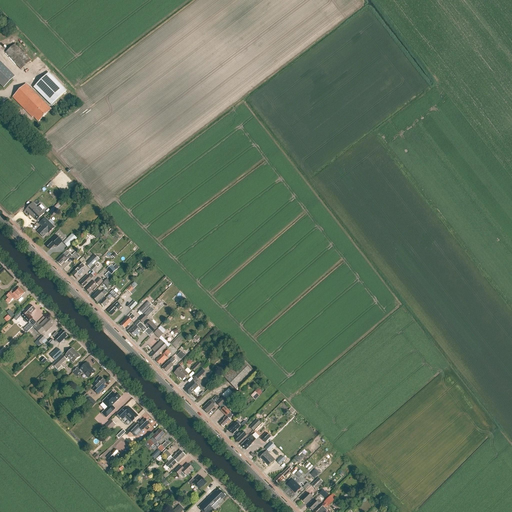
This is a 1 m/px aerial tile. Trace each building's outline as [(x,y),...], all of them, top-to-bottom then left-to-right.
[(30,61),(15,44),(5,52),(20,70),(30,61)] [(0,59),(0,83),(4,88),(16,76),(0,59)] [(52,106),(66,92),(48,74),(34,88),(52,106)] [(38,122),(50,110),(26,84),(12,97),(32,118),(33,117),(38,122)] [(38,209),(33,203),(24,212),(29,217),(31,215),(36,221),(45,212),(42,210),(40,212),(38,209)] [(48,213),(52,216),(58,210),(54,207),(48,213)] [(39,224),(42,227),(37,232),(43,237),(48,233),(49,234),(55,228),(45,218),(39,224)] [(50,249),(55,244),(58,247),(63,242),(56,235),(51,240),(46,245),(50,249)] [(70,254),(67,251),(57,261),(61,265),(64,262),(65,263),(68,259),(66,257),(70,254)] [(71,256),(76,261),(80,257),(76,252),(71,256)] [(90,269),(100,260),(95,255),(85,264),(90,269)] [(77,279),(85,271),(83,269),(85,266),(82,263),(72,274),(77,279)] [(107,270),(111,275),(116,271),(111,266),(107,270)] [(91,279),(94,277),(91,274),(89,277),(87,275),(79,283),(84,287),(91,279)] [(93,291),(103,282),(100,278),(95,283),(93,281),(85,289),(89,293),(92,290),(93,291)] [(108,288),(112,284),(107,279),(103,283),(108,288)] [(18,300),(25,293),(19,288),(13,294),(11,292),(7,296),(9,298),(6,301),(9,304),(14,299),(15,300),(17,298),(18,300)] [(97,303),(107,293),(104,291),(102,293),(99,290),(92,297),(97,303)] [(104,308),(109,302),(108,301),(113,297),(115,299),(118,296),(116,293),(114,291),(112,290),(109,293),(110,294),(106,299),(104,298),(101,301),(99,303),(104,308)] [(132,310),(137,304),(134,301),(128,307),(132,310)] [(114,305),(107,311),(112,316),(118,309),(119,310),(122,307),(117,302),(114,305)] [(17,321),(21,316),(28,323),(33,318),(30,315),(35,310),(30,305),(25,310),(24,309),(14,318),(17,321)] [(139,311),(143,315),(148,309),(144,306),(139,311)] [(129,324),(132,321),(131,321),(135,317),(132,314),(129,318),(128,318),(121,325),(121,326),(122,327),(123,327),(124,328),(128,325),(129,324)] [(48,320),(47,319),(40,325),(35,329),(41,334),(45,331),(46,331),(53,324),(51,323),(52,322),(49,319),(48,320)] [(146,325),(153,333),(158,328),(150,321),(146,325)] [(137,327),(135,326),(128,333),(134,338),(138,334),(139,335),(142,332),(143,333),(147,330),(140,323),(137,327)] [(30,325),(29,324),(24,330),(27,333),(32,327),(30,325)] [(158,329),(154,334),(159,339),(166,332),(161,326),(158,329)] [(63,331),(59,335),(58,334),(55,338),(60,343),(61,342),(62,342),(63,341),(63,340),(66,336),(66,335),(67,334),(63,331)] [(179,343),(182,340),(180,337),(172,344),(176,349),(180,345),(179,343)] [(154,360),(167,347),(161,341),(152,350),(154,352),(153,353),(152,353),(151,354),(151,355),(150,356),(154,360)] [(58,348),(50,356),(55,361),(63,354),(58,348)] [(72,349),(65,355),(73,363),(80,356),(72,349)] [(162,364),(168,359),(166,357),(171,353),(168,350),(156,362),(159,365),(160,363),(162,364)] [(177,356),(181,360),(185,356),(181,351),(177,356)] [(60,366),(66,360),(62,356),(56,362),(51,367),(55,370),(59,366),(60,366)] [(167,372),(173,366),(172,364),(175,361),(172,358),(162,368),(167,372)] [(237,390),(255,371),(243,359),(224,377),(237,390)] [(93,369),(92,369),(89,365),(90,365),(87,362),(80,369),(80,370),(79,371),(77,368),(73,372),(78,377),(82,373),(83,372),(89,378),(95,372),(95,371),(95,370),(94,369),(93,369)] [(195,373),(202,366),(198,362),(191,369),(195,373)] [(188,374),(181,366),(174,373),(177,377),(178,376),(182,380),(188,374)] [(194,378),(188,385),(188,386),(184,390),(189,395),(193,391),(195,394),(200,389),(198,387),(198,386),(195,383),(197,381),(196,380),(205,372),(201,368),(193,376),(194,378)] [(106,383),(100,377),(96,381),(92,384),(96,388),(93,390),(98,395),(106,387),(104,385),(106,383)] [(119,399),(120,397),(116,393),(115,394),(113,392),(102,402),(108,407),(101,414),(106,418),(115,409),(112,405),(117,401),(118,401),(119,400),(119,399)] [(255,392),(251,396),(255,400),(259,396),(255,392)] [(220,407),(228,399),(226,397),(224,399),(223,397),(216,403),(220,407)] [(86,402),(92,408),(97,403),(91,398),(86,402)] [(207,414),(214,406),(213,405),(215,403),(212,399),(202,409),(207,414)] [(223,419),(224,420),(220,424),(221,425),(220,426),(221,427),(222,427),(223,427),(227,423),(228,424),(231,421),(229,419),(233,415),(224,407),(220,411),(226,416),(223,419)] [(131,423),(132,422),(138,416),(130,408),(128,409),(127,408),(125,409),(124,408),(118,414),(118,415),(117,416),(120,419),(122,417),(124,419),(125,417),(131,423)] [(142,431),(150,424),(145,419),(140,423),(138,425),(136,423),(129,430),(133,434),(139,427),(142,431)] [(107,433),(115,425),(111,420),(103,428),(107,433)] [(257,420),(250,427),(254,431),(261,423),(257,420)] [(233,434),(240,427),(236,423),(228,430),(233,434)] [(120,438),(126,431),(124,429),(118,436),(120,438)] [(160,430),(153,437),(153,438),(151,440),(150,440),(147,443),(151,447),(154,444),(153,443),(156,441),(158,443),(162,439),(161,438),(164,434),(160,430)] [(238,443),(246,435),(242,431),(234,438),(238,443)] [(246,450),(251,444),(259,437),(255,433),(252,436),(252,435),(247,440),(241,446),(246,450)] [(265,443),(271,437),(266,433),(261,439),(265,443)] [(275,446),(271,442),(265,449),(269,453),(275,446)] [(167,460),(171,456),(166,450),(162,455),(167,460)] [(180,451),(165,465),(170,470),(177,463),(185,455),(180,451)] [(268,467),(275,460),(266,451),(259,458),(268,467)] [(111,462),(115,457),(111,453),(106,458),(111,462)] [(302,453),(295,460),(298,463),(305,457),(302,453)] [(285,459),(282,456),(277,462),(280,465),(285,459)] [(187,476),(193,469),(188,464),(183,468),(180,466),(175,471),(179,475),(182,472),(187,476)] [(291,470),(289,467),(281,475),(280,474),(274,480),(276,482),(277,483),(278,484),(282,481),(283,480),(283,479),(284,478),(283,478),(291,470)] [(204,486),(207,483),(200,476),(195,481),(193,478),(188,483),(192,486),(194,484),(199,489),(203,486),(204,486)] [(319,478),(312,485),(315,489),(323,482),(319,478)] [(301,487),(293,479),(287,485),(295,493),(301,487)] [(219,489),(217,492),(215,491),(198,507),(202,511),(212,511),(216,509),(219,506),(219,505),(223,501),(222,500),(226,496),(219,489)] [(319,494),(324,500),(329,495),(328,494),(329,493),(327,491),(326,492),(323,490),(319,494)] [(305,504),(312,497),(308,493),(301,500),(305,504)] [(324,503),(322,506),(315,511),(327,511),(326,511),(327,510),(325,508),(327,506),(328,507),(336,498),(333,496),(334,495),(333,494),(324,503)] [(312,511),(319,504),(321,502),(318,500),(316,501),(315,500),(308,507),(309,507),(308,508),(308,509),(309,510),(310,510),(311,510),(312,511)]
